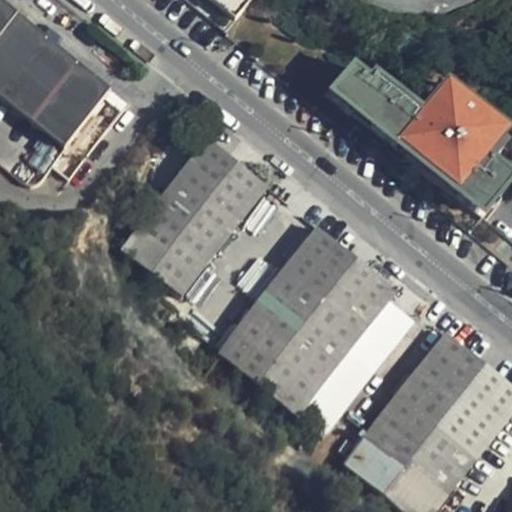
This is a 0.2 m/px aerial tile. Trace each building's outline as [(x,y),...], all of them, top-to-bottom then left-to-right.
[(0,105),(54,150),(100,94),(0,10),(0,105)] [(353,67),(336,87),(484,207),(511,174),(487,154),(507,130),(447,81),(421,114),(373,75),(369,81),(353,67)] [(484,207),(336,87),(332,93),(479,215),(484,207)] [(119,109),(100,94),(54,150),(72,166),(119,109)] [(176,284),(260,183),(204,134),(118,237),(176,284)] [(289,404),(386,288),(311,225),(285,258),(231,322),(216,341),(262,382),(289,404)] [(406,511),(417,511),(511,400),(511,394),(438,334),(338,454),(406,511)]
